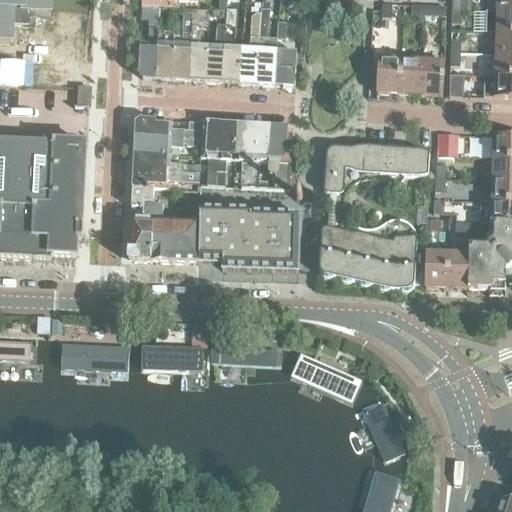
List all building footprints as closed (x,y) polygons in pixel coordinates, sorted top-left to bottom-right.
[(0,0),(0,45),(11,46),(12,30),(32,31),(33,16),(50,17),(50,0),(0,0)] [(198,5),(197,0),(142,0),(142,11),(159,12),(160,11),(169,11),(171,11),(178,12),(178,4),(198,5)] [(220,0),(219,14),(220,14),(227,15),(227,13),(228,0),(220,0)] [(458,0),(452,0),(452,13),(462,13),(462,0),(458,0)] [(511,0),(496,0),(496,14),(511,14),(511,0)] [(392,22),(392,8),(383,8),(382,21),(392,22)] [(425,19),(425,9),(412,9),(411,19),(425,19)] [(446,20),(446,10),(425,9),(425,19),(446,20)] [(156,83),(159,12),(142,11),(141,23),(148,23),(148,47),(139,46),(139,78),(143,82),(156,83)] [(173,84),(176,35),(174,35),(174,37),(167,36),(168,25),(169,11),(160,11),(159,12),(156,83),(173,84)] [(184,35),(176,35),(173,84),(190,85),(194,12),(185,11),(184,35)] [(211,13),(194,12),(190,85),(207,86),(209,50),(201,50),(202,32),(210,32),(211,13)] [(227,13),(227,15),(227,21),(226,29),(226,36),(227,36),(223,87),(241,88),(243,52),(234,51),(236,14),(227,13)] [(261,31),(257,89),(274,90),(276,54),(277,42),(268,42),(270,14),(262,13),(261,31)] [(462,13),(452,13),(451,27),(461,27),(462,13)] [(511,14),(496,14),(495,36),(511,36),(511,14)] [(278,18),(277,42),(285,43),(286,19),(278,18)] [(226,36),(226,29),(218,28),(217,51),(209,50),(207,86),(223,87),(227,36),(226,36)] [(243,52),(241,88),(257,89),(261,31),(251,31),(250,52),(243,52)] [(511,36),(495,36),(495,59),(511,59),(511,36)] [(451,43),(450,57),(460,58),(461,43),(451,43)] [(276,54),(274,90),(295,91),(297,55),(276,54)] [(460,58),(450,57),(450,70),(460,71),(460,58)] [(511,59),(495,59),(494,79),(511,79),(511,59)] [(400,99),(402,62),(379,61),(377,97),(400,99)] [(424,64),(402,62),(400,99),(423,100),(424,64)] [(424,64),(423,100),(442,101),(444,65),(424,64)] [(511,101),(511,79),(494,79),(493,102),(511,101)] [(464,91),(450,91),(449,100),(463,101),(464,91)] [(90,93),(80,93),(79,112),(89,112),(90,93)] [(135,126),(135,140),(201,144),(202,126),(189,125),(189,133),(172,132),(172,124),(140,122),(135,126)] [(202,126),(201,144),(200,151),(200,163),(208,164),(207,189),(216,190),(220,127),(202,126)] [(235,165),(237,128),(220,127),(216,190),(233,190),(233,185),(225,185),(226,165),(235,165)] [(250,191),(254,129),(237,128),(235,165),(242,165),(241,183),(234,182),(233,185),(233,190),(241,191),(250,191)] [(270,130),(254,129),(250,191),(254,191),(259,192),(259,184),(260,166),(269,167),(270,130)] [(291,180),(293,132),(270,130),(269,167),(269,180),(276,181),(276,192),(289,193),(290,180),(291,180)] [(452,140),(438,139),(437,160),(451,160),(452,140)] [(135,140),(134,157),(171,159),(171,152),(183,152),(184,147),(186,147),(186,150),(200,151),(201,144),(135,140)] [(511,140),(493,140),(492,161),(511,161),(511,140)] [(0,261),(16,263),(51,264),(51,259),(77,261),(78,244),(83,245),(84,229),(82,229),(82,227),(84,199),(85,170),(86,149),(87,149),(88,146),(86,146),(86,147),(85,147),(45,144),(0,142),(0,261)] [(416,288),(416,274),(416,239),(415,233),(412,229),(408,226),(405,225),(397,224),(392,224),(388,226),(378,232),(374,233),(368,233),(359,231),(354,228),(349,223),(347,218),(345,213),(345,205),(349,195),(352,191),(358,187),(366,185),(391,186),(401,186),(403,185),(404,183),(404,181),(421,181),(428,180),(429,157),(426,156),(423,155),(418,154),(415,154),(363,150),(360,150),(357,151),(353,151),(351,152),(335,151),(333,151),(332,151),(330,152),(329,153),(328,154),(327,156),(326,157),(326,159),(324,194),(324,195),(324,196),(325,196),(326,197),(327,198),(328,198),(329,198),(327,232),(326,232),(325,232),(324,232),(323,233),(322,233),(322,234),(321,236),(319,273),(319,275),(319,276),(320,277),(321,279),(322,280),(324,281),(325,282),(327,282),(328,282),(330,282),(332,281),(333,280),(338,280),(339,282),(340,283),(341,284),(342,285),(343,285),(345,286),(346,286),(348,286),(351,285),(352,284),(357,285),(358,286),(358,287),(359,288),(361,289),(363,290),(365,290),(367,290),(370,289),(371,288),(376,289),(377,290),(377,291),(379,293),(380,294),(383,294),(384,295),(386,294),(387,294),(389,293),(390,293),(400,293),(400,294),(401,295),(403,295),(404,296),(406,296),(408,296),(409,295),(410,295),(412,294),(413,292),(414,291),(414,290),(415,288),(416,288)] [(171,159),(134,157),(133,174),(193,176),(194,168),(171,166),(171,159)] [(511,161),(492,161),(491,183),(511,183),(511,161)] [(436,182),(445,182),(446,170),(436,169),(436,182)] [(193,176),(133,174),(133,191),(155,193),(162,193),(169,194),(170,185),(186,186),(186,184),(198,185),(199,177),(193,176)] [(445,182),(436,182),(435,196),(444,196),(445,182)] [(511,183),(491,183),(491,205),(511,205),(511,183)] [(267,193),(268,185),(259,184),(259,192),(259,193),(267,193)] [(155,193),(133,191),(130,260),(134,265),(152,266),(155,193)] [(162,193),(155,193),(152,266),(173,267),(174,224),(162,224),(163,207),(161,206),(162,193)] [(303,201),(303,200),(303,199),(303,198),(302,197),(301,196),(300,196),(299,196),(298,196),(297,196),(296,197),(295,198),(295,199),(295,200),(295,201),(295,202),(296,203),(297,204),(298,204),(299,204),(300,204),(301,204),(302,203),(303,202),(303,201)] [(444,204),(434,204),(433,218),(443,219),(444,204)] [(511,205),(491,205),(490,228),(493,228),(511,228),(511,205)] [(252,214),(200,212),(200,213),(200,225),(198,255),(198,267),(199,267),(223,268),(222,274),(299,276),(300,218),(252,216),(252,214)] [(440,221),(433,221),(426,221),(425,234),(440,234),(440,221)] [(174,224),(173,267),(198,268),(198,267),(198,255),(200,225),(174,224)] [(469,237),(470,227),(455,227),(455,237),(469,237)] [(511,228),(493,228),(493,242),(485,250),(468,249),(468,257),(470,257),(469,293),(489,294),(489,300),(505,300),(506,264),(511,263),(511,228)] [(416,274),(416,288),(419,288),(425,288),(425,292),(447,292),(448,256),(426,255),(425,274),(419,274),(416,274)] [(470,257),(468,257),(448,256),(447,292),(469,293),(470,257)] [(38,320),(38,336),(50,337),(51,321),(38,320)] [(212,335),(212,326),(196,325),(195,334),(212,335)] [(0,360),(34,362),(34,343),(0,342),(0,360)] [(208,373),(209,350),(146,346),(145,369),(208,373)] [(133,373),(134,350),(64,347),(63,370),(133,373)] [(285,364),(285,350),(216,349),(216,362),(285,364)] [(355,404),(364,382),(301,355),(291,377),(355,404)] [(364,361),(359,373),(367,376),(372,365),(364,361)] [(388,463),(409,454),(387,404),(366,413),(388,463)] [(423,453),(420,464),(429,466),(432,455),(423,453)] [(370,511),(396,511),(404,487),(381,479),(370,511)] [(405,484),(402,494),(413,498),(417,488),(405,484)] [(511,511),(511,503),(504,503),(503,503),(503,505),(500,506),(498,511),(511,511)]
